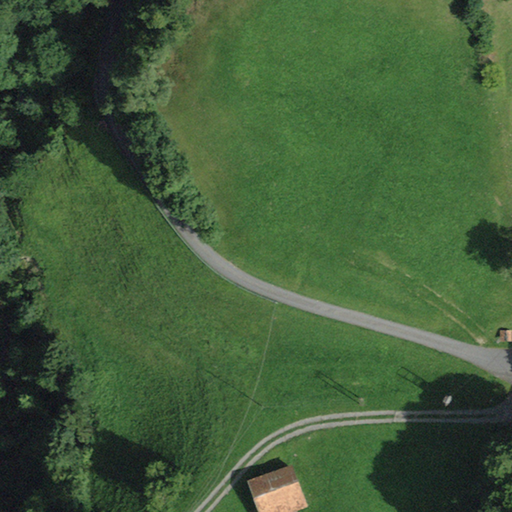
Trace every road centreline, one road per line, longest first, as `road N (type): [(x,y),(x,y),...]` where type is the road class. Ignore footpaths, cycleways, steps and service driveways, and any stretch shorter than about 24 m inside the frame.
road 1 (unclassified): [(511,357),(304,303),(219,264),(172,211),(107,109),(105,61),(123,0)]
road 2 (track): [(201,511),(262,447),(295,428),(511,408)]
